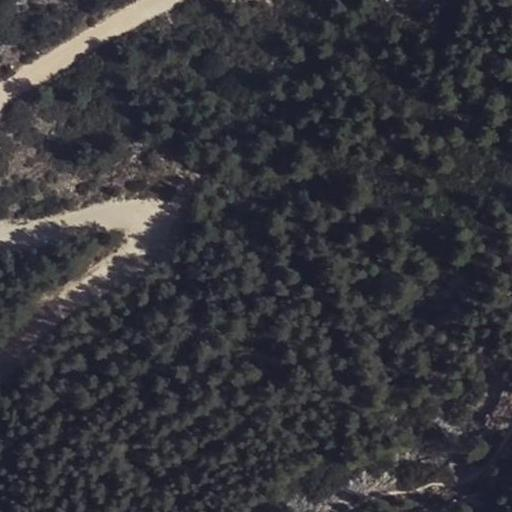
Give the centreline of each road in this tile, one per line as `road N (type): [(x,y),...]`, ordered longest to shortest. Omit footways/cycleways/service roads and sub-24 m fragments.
road 1 (track): [(0,373),(77,295),(150,245),(143,223),(126,219),(0,246)]
road 2 (track): [(0,103),(126,17)]
